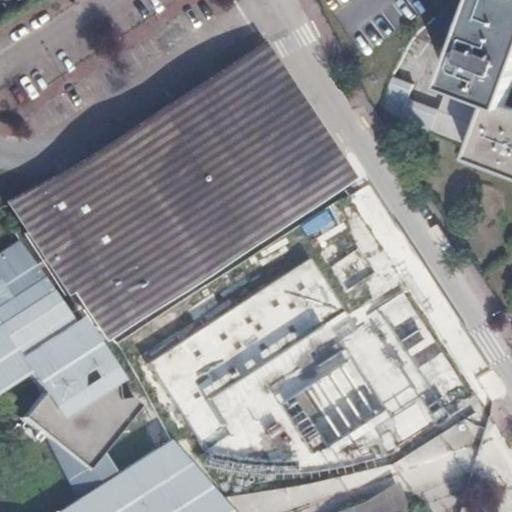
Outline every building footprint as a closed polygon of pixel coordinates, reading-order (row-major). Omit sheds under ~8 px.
[(468,158),(511,173),(511,107),(505,105),(511,84),(511,0),(478,0),(447,85),(438,110),(407,98),(412,84),(392,77),(381,109),(400,115),(396,128),(427,140),(431,131),(472,145),(468,158)] [(119,313),(333,174),(265,69),(235,72),(69,174),(10,197),(96,328),(119,313)] [(0,372),(19,360),(36,349),(73,325),(19,241),(0,253),(0,372)] [(54,378),(36,349),(19,360),(41,394),(54,378)] [(196,511),(191,505),(196,501),(154,451),(115,474),(102,452),(139,406),(129,398),(117,399),(115,387),(74,353),(54,378),(41,394),(22,418),(41,434),(76,500),(57,511),(196,511)] [(196,511),(220,511),(208,497),(164,444),(154,451),(196,501),(191,505),(196,511)]
